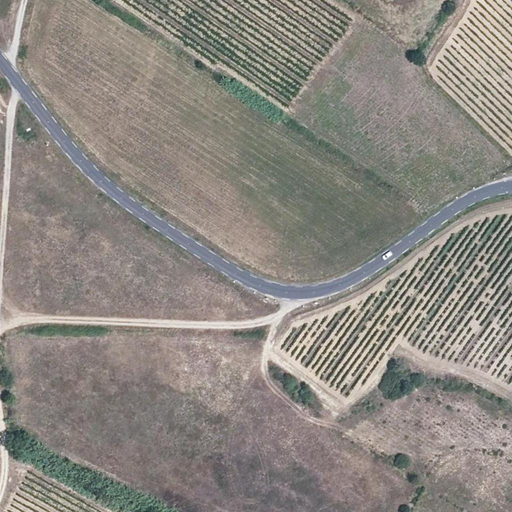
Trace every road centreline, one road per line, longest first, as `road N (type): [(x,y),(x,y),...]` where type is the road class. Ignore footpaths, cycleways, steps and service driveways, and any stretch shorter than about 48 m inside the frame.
road 1 (tertiary): [(0,60),(67,148),(116,196),(242,279),(292,295),(347,281),(474,195),(511,185)]
road 2 (track): [(0,280),(10,103),(22,89)]
